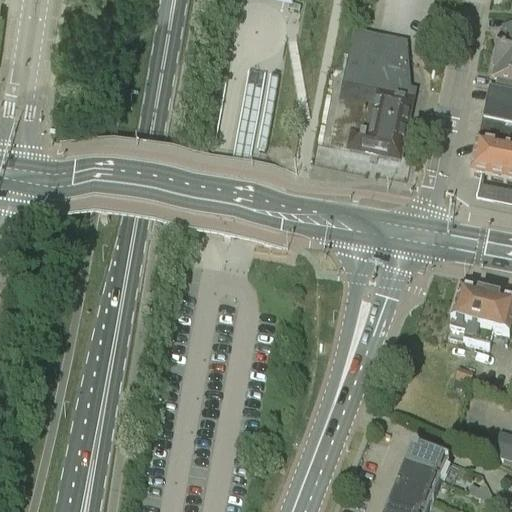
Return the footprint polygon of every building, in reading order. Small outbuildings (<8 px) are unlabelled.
[(511,34),(500,32),(495,57),(511,60),(511,34)] [(355,40),(331,152),(369,160),(368,167),(374,168),(376,161),(398,166),(410,106),(406,105),(409,93),(408,92),(404,50),(365,42),(356,40),(355,40)] [(511,60),(495,57),(490,83),(511,87),(511,60)] [(511,96),(487,91),(480,124),(511,130),(511,96)] [(511,130),(480,124),(476,148),(511,155),(511,130)] [(511,155),(476,148),(469,180),(505,187),(511,188),(511,155)] [(511,213),(511,198),(477,192),(474,206),(511,213)] [(478,336),(487,301),(457,293),(449,328),(450,329),(446,343),(475,350),(478,336)] [(511,306),(487,301),(478,336),(475,350),(488,354),(491,339),(508,343),(511,325),(511,306)] [(457,371),(454,384),(469,389),(473,376),(457,371)] [(511,442),(498,438),(491,461),(511,467),(511,442)] [(403,472),(439,487),(447,466),(411,452),(403,472)] [(439,487),(403,472),(395,493),(431,507),(439,487)] [(429,511),(431,507),(395,493),(387,511),(429,511)]
